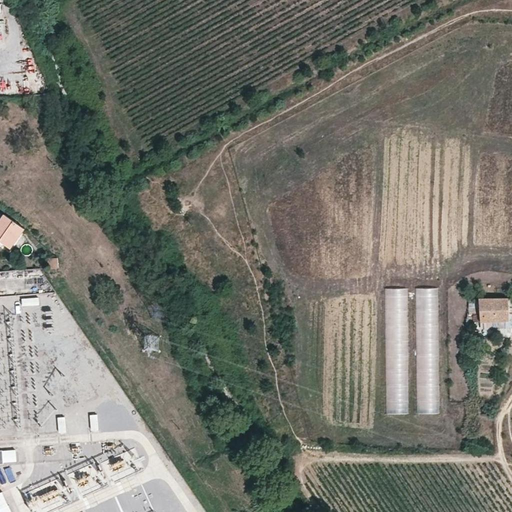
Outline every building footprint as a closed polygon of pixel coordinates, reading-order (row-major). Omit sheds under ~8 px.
[(4,214),(0,221),(0,240),(12,249),(25,229),(4,214)] [(58,258),(48,259),(49,269),(59,269),(58,258)] [(406,318),(406,287),(386,287),(386,332),(404,332),(404,318),(406,318)] [(438,398),(435,287),(415,287),(418,407),(424,407),(423,398),(438,398)] [(39,296),(21,297),(22,305),(40,304),(39,296)] [(476,314),(472,314),(472,322),(508,321),(507,298),(487,298),(476,298),(476,314)] [(407,411),(406,383),(400,384),(401,396),(386,397),(387,412),(407,411)] [(98,414),(90,414),(91,428),(99,427),(98,414)] [(66,416),(58,416),(59,431),(67,431),(66,416)] [(16,449),(2,450),(3,462),(16,461),(16,449)] [(12,511),(3,491),(0,492),(0,511),(12,511)]
